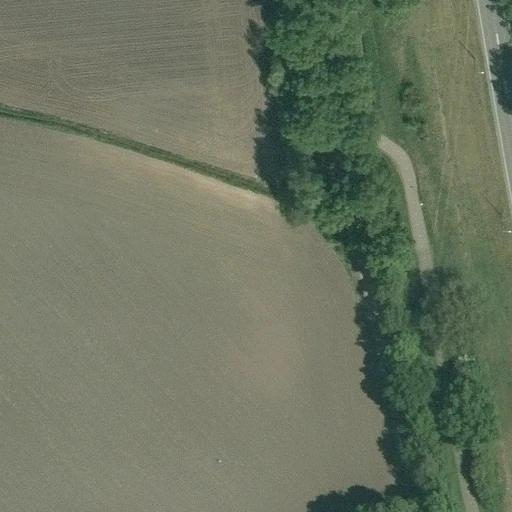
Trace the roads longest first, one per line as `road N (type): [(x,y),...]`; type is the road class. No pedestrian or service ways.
road 1 (unclassified): [(360,260),(316,0)]
road 2 (primary): [(511,126),(490,0)]
